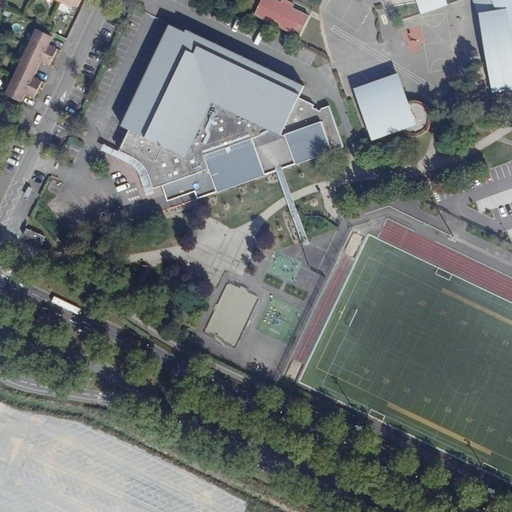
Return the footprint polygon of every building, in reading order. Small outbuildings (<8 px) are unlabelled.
[(277,0),(259,0),(253,14),(297,35),(307,14),(290,6),(292,3),(286,0),(280,0),(280,1),(277,0)] [(415,0),(420,13),(447,3),(445,0),(415,0)] [(476,0),(482,15),(490,14),(489,1),(493,0),(476,0)] [(511,0),(493,0),(489,1),(490,14),(482,15),(488,52),(511,48),(511,55),(511,57),(505,59),(511,88),(511,0)] [(301,97),(307,86),(188,30),(186,33),(169,25),(121,127),(128,130),(119,151),(135,158),(150,174),(154,188),(163,185),(169,200),(182,196),(196,191),(198,198),(278,169),(345,146),(331,105),(323,107),(322,110),(316,107),(317,105),(301,97)] [(48,34),(37,28),(6,94),(23,102),(26,94),(34,98),(42,80),(35,77),(42,62),(49,65),(58,48),(51,44),(54,36),(48,34)] [(511,88),(505,59),(511,57),(511,55),(511,48),(488,52),(494,89),(511,88)] [(409,101),(392,106),(387,84),(357,94),(372,136),(398,127),(399,129),(400,131),(402,133),(404,134),(406,135),(408,136),(411,137),(414,137),(417,136),(420,136),(422,135),(424,134),(426,132),(428,130),(430,127),(431,125),(424,103),(422,102),(420,101),(418,101),(416,100),(414,100),(412,100),(410,100),(409,101)] [(184,203),(198,198),(196,191),(182,196),(184,203)] [(59,511),(72,511),(76,504),(65,499),(59,511)]
